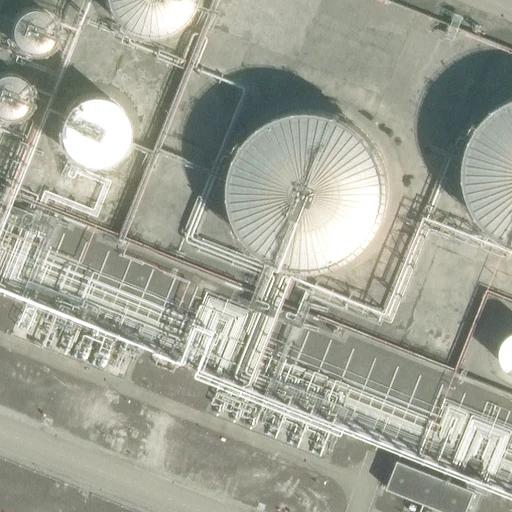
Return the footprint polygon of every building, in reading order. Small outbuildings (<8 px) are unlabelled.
[(116,0),(117,2),(120,9),(126,16),(133,22),(139,26),(148,28),(154,29),(166,28),(173,26),(181,22),(186,18),(190,13),(195,5),(197,0),(116,0)] [(54,38),(54,37),(52,30),(48,23),(45,20),(42,18),(34,16),(27,17),(20,21),(17,24),(15,28),(13,32),(13,36),(14,43),(17,50),(23,55),(27,56),(32,57),(39,56),(46,52),(49,50),(52,46),(53,42),(54,38)] [(26,109),(26,108),(25,101),(21,94),(18,91),(14,89),(7,87),(0,88),(0,127),(5,128),(12,127),(17,125),(19,123),(22,120),(24,117),(26,113),(26,109)] [(125,130),(124,123),(122,117),(120,113),(115,108),(110,104),(105,102),(101,101),(93,100),(86,102),(82,104),(77,107),(74,110),(70,115),(68,119),(66,125),(66,130),(67,136),(69,142),(72,148),(76,152),(80,155),(86,158),(91,159),(98,159),(105,158),(108,156),(112,154),(117,150),(120,145),(123,141),(124,135),(125,130)] [(382,185),(382,184),(381,170),(377,156),(370,144),(361,132),(351,124),(340,117),(326,112),(311,110),(297,111),(283,115),(269,121),(257,131),(248,142),(241,155),(236,169),(235,183),(235,190),(236,198),(241,213),(247,225),(256,235),(261,240),(267,245),(279,251),(292,256),(307,258),(321,257),(335,253),(349,246),(356,240),(362,235),(370,225),(376,213),(381,199),(382,185)] [(511,111),(509,112),(502,116),(491,125),(482,136),(475,148),(471,163),(469,170),(469,178),(470,191),(474,204),(481,218),(490,229),(501,239),(511,245),(511,244),(511,111)] [(511,337),(508,340),(504,346),(502,350),(502,354),(503,360),(506,368),(510,371),(511,372),(511,337)] [(397,460),(387,487),(450,511),(465,511),(474,490),(397,460)]
